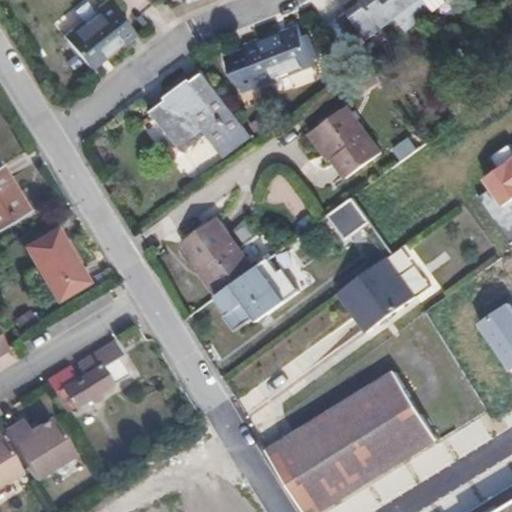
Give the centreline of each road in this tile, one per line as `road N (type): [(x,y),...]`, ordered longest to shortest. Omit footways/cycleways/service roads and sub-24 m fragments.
road 1 (residential): [(275,0),(190,33),(53,140)]
road 2 (residential): [(150,296),(282,511)]
road 3 (residential): [(53,140),(150,296)]
road 4 (residential): [(150,296),(0,387)]
road 5 (track): [(231,432),(119,511)]
road 6 (residential): [(399,511),(511,440)]
